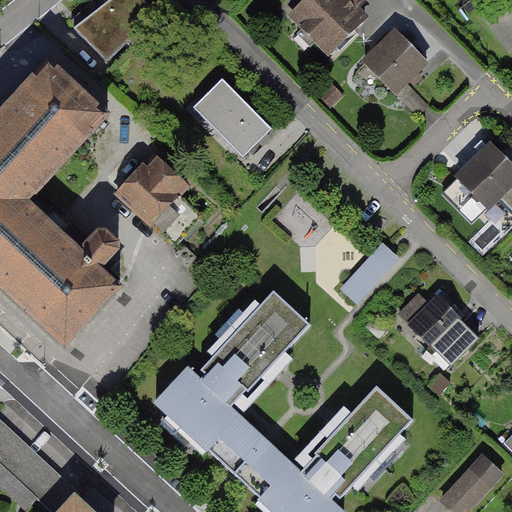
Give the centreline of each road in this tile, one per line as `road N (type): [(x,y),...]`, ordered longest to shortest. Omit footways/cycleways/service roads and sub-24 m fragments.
road 1 (residential): [(190,0),(383,192)]
road 2 (residential): [(175,511),(0,347)]
road 3 (residential): [(383,192),(511,322)]
road 4 (residential): [(383,192),(491,92),(511,113)]
